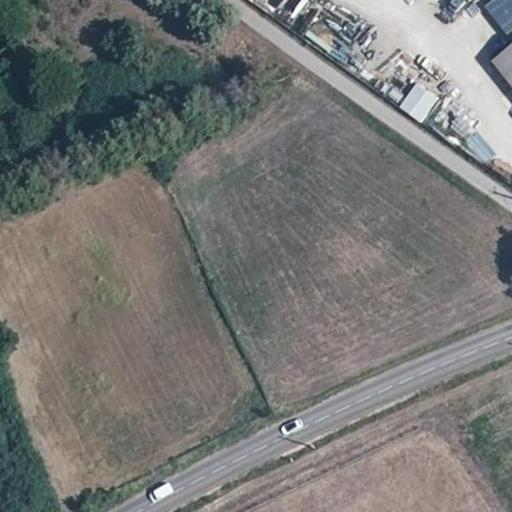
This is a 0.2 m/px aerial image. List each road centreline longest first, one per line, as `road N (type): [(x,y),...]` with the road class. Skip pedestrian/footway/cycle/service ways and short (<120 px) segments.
road 1 (tertiary): [(511,338),(189,476),(129,511)]
road 2 (tertiary): [(511,195),(245,0)]
